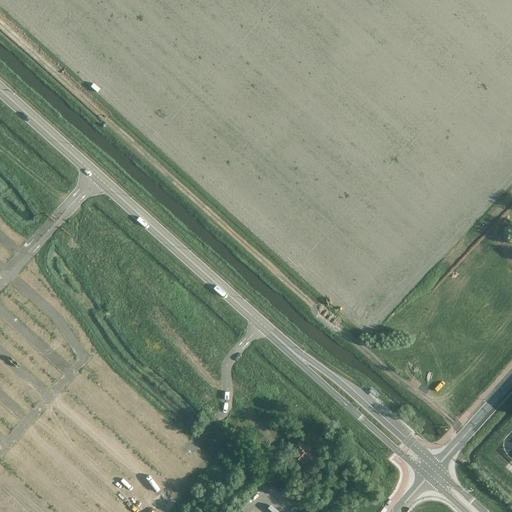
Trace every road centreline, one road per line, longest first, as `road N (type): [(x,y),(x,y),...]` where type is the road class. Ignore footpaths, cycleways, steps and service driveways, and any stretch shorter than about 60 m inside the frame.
road 1 (tertiary): [(298,357),(0,89)]
road 2 (tertiary): [(435,468),(338,381),(298,357)]
road 3 (tertiary): [(298,357),(427,477)]
